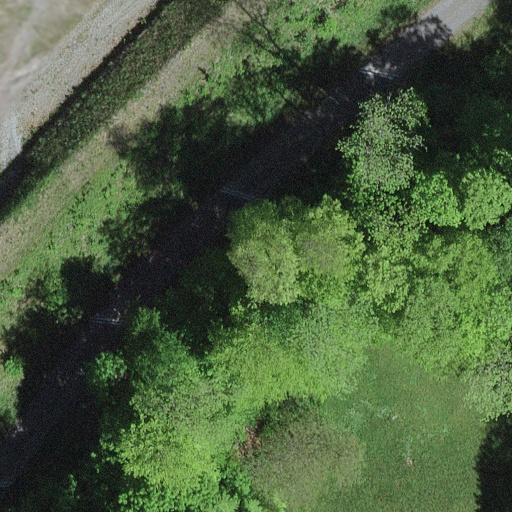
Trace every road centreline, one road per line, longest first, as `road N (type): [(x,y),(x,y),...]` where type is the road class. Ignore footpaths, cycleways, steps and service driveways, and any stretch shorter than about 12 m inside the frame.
road 1 (track): [(434,0),(203,223),(48,415),(0,491)]
road 2 (track): [(93,511),(112,336)]
